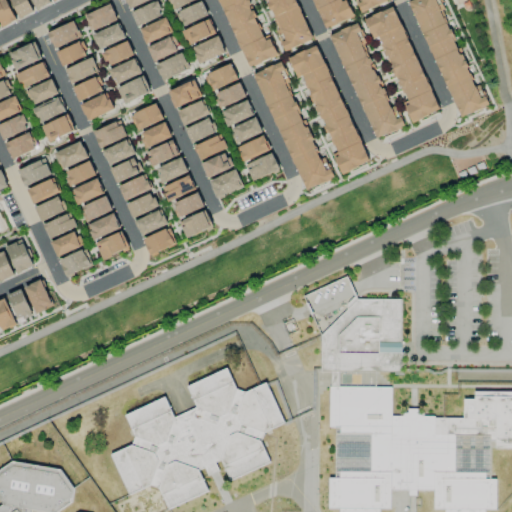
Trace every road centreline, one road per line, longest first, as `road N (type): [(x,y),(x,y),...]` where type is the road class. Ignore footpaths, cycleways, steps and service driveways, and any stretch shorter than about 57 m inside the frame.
road 1 (residential): [(511,186),(0,416)]
road 2 (residential): [(210,0),(297,196),(224,230),(117,0)]
road 3 (residential): [(0,148),(69,301),(143,265),(38,23)]
road 4 (residential): [(396,0),(452,120),(378,156),(306,0)]
